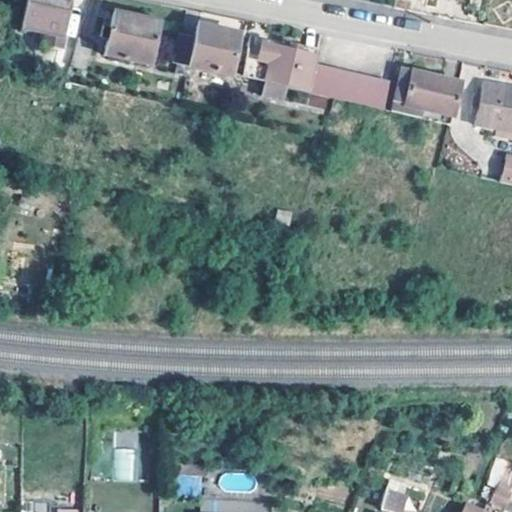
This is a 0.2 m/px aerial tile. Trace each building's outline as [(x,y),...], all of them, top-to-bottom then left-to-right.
[(63,45),(76,48),(79,37),(84,21),(67,16),(69,0),(27,0),(23,28),(47,32),(45,46),(62,50),(63,45)] [(143,18),(115,12),(112,28),(104,27),(102,37),(109,39),(106,55),(150,65),(160,22),(156,21),(156,17),(154,15),(145,12),(143,14),(143,18)] [(184,37),(177,67),(231,78),(240,33),(198,25),(195,39),(184,37)] [(177,67),(184,37),(181,36),(175,66),(177,67)] [(95,41),(79,37),(76,48),(71,65),(89,69),(95,41)] [(310,92),(315,67),(319,51),(257,38),(253,57),(246,55),(242,78),(265,83),(287,88),(310,92)] [(388,84),(315,67),(310,92),(312,93),(334,98),(382,110),(388,84)] [(460,84),(401,70),(391,111),(450,126),(460,84)] [(511,87),(483,82),(475,126),(495,130),(511,132),(511,87)] [(283,101),(287,88),(265,83),(262,97),(283,101)] [(310,92),(287,88),(283,101),(309,106),(312,93),(310,92)] [(511,142),(511,132),(495,130),(493,139),(511,142)] [(511,157),(506,156),(499,181),(511,184),(511,157)] [(136,480),(133,430),(113,432),(116,481),(136,480)] [(405,489),(389,484),(383,502),(400,508),(405,489)] [(511,494),(511,491),(499,486),(491,503),(494,504),(492,507),(496,509),(498,505),(506,509),(511,494)]
